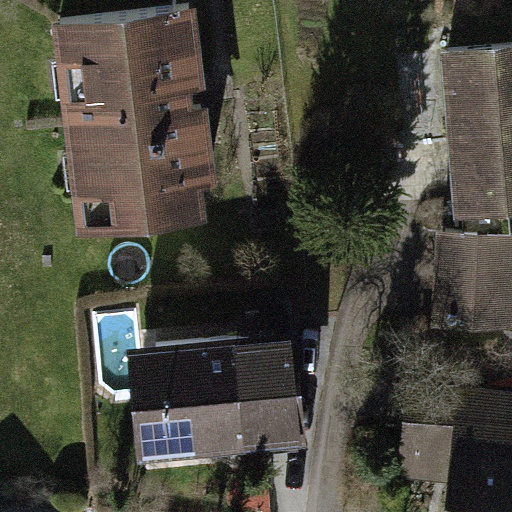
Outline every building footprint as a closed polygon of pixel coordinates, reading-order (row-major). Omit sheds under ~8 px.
[(190,2),(61,17),(65,58),(80,56),(84,87),(69,89),(76,148),(91,147),(95,179),(80,181),(84,221),(197,208),(193,174),(210,172),(201,100),(189,101),(186,75),(198,74),(190,2)] [(511,42),(449,47),(461,203),(498,201),(511,199),(511,42)] [(498,201),(461,203),(464,228),(446,228),(441,318),(506,321),(511,232),(500,230),(498,201)] [(247,333),(156,342),(163,408),(173,407),(175,432),(181,437),(258,430),(254,386),(291,382),(285,315),(246,318),(247,333)] [(413,387),(407,447),(456,452),(511,456),(511,392),(462,389),(413,387)] [(511,511),(511,456),(456,452),(449,511),(511,511)]
